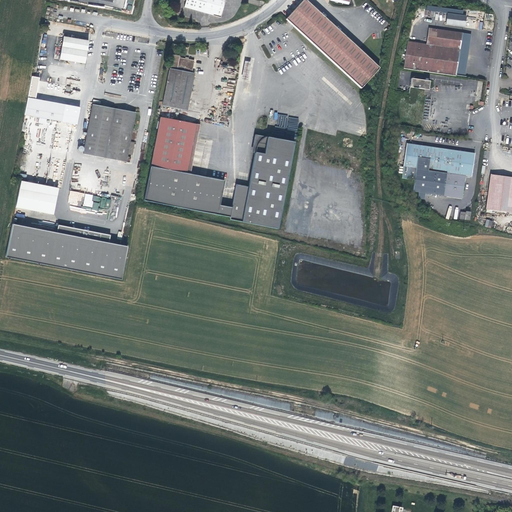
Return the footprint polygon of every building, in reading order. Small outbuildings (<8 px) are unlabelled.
[(224,0),(185,0),(184,7),(220,17),(224,0)] [(300,0),(284,18),(297,30),(360,86),(378,65),(322,15),(305,0),(300,0)] [(447,13),(446,25),(466,27),(467,15),(463,15),(464,10),(427,6),(426,11),(447,13)] [(437,44),(439,29),(428,27),(426,42),(437,44)] [(462,32),(439,29),(437,44),(460,47),(462,32)] [(60,59),(68,61),(85,65),(89,46),(90,42),(64,37),(60,59)] [(426,42),(406,40),(401,68),(456,76),(460,47),(437,44),(426,42)] [(180,55),(173,53),(163,106),(187,111),(195,73),(192,73),(194,61),(180,58),(180,55)] [(242,76),(247,77),(250,62),(245,61),(242,76)] [(411,78),(410,85),(410,87),(429,90),(429,88),(430,80),(411,78)] [(27,98),(24,115),(77,125),(80,108),(27,98)] [(93,103),(83,152),(129,162),(130,157),(127,156),(136,112),(93,103)] [(228,222),(239,224),(277,232),(289,176),(295,144),(268,139),(265,156),(260,154),(256,154),(254,167),(249,190),(246,189),(236,187),(231,209),(220,207),(224,183),(217,180),(192,175),(189,174),(197,131),(200,131),(201,125),(161,117),(144,201),(211,215),(229,220),(228,222)] [(192,175),(200,131),(197,131),(189,174),(192,175)] [(268,139),(265,138),(260,137),(256,154),(260,154),(265,156),(268,139)] [(473,154),(410,144),(406,179),(418,181),(416,193),(422,194),(421,200),(428,201),(429,195),(460,200),(464,177),(470,177),(473,154)] [(511,208),(511,176),(492,173),(486,208),(511,212),(511,208)] [(18,184),(14,206),(51,213),(55,189),(18,184)] [(67,205),(108,212),(111,198),(69,191),(67,205)] [(465,213),(458,212),(458,218),(468,219),(469,212),(465,211),(465,213)] [(10,225),(4,258),(121,280),(127,247),(108,243),(109,236),(97,234),(97,235),(78,232),(77,237),(73,237),(72,228),(57,226),(55,233),(10,225)] [(97,235),(97,234),(88,232),(72,228),(73,237),(77,237),(78,232),(97,235)]
